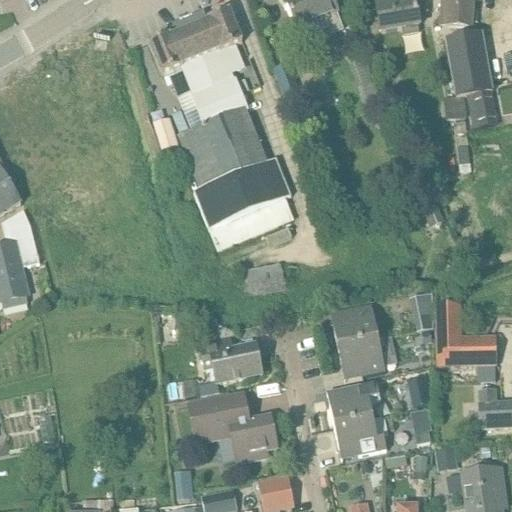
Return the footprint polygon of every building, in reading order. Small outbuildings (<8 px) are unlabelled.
[(330,0),(290,0),(286,2),(293,21),(297,31),(298,31),(302,41),(327,31),(329,37),(343,32),(333,5),(330,0)] [(376,11),(380,30),(381,36),(402,32),(403,39),(419,36),(418,29),(419,29),(417,15),(422,14),(422,0),(402,0),(403,6),(376,11)] [(446,5),(445,30),(471,33),(473,7),(446,5)] [(229,13),(207,22),(208,24),(228,77),(242,71),(233,49),(242,46),(237,32),(229,13)] [(208,24),(171,39),(190,92),(189,92),(192,101),(191,101),(203,131),(178,141),(199,194),(193,197),(217,255),(294,224),(285,203),(291,200),(276,163),(267,167),(244,115),(245,114),(234,86),(232,86),(228,77),(208,24)] [(161,78),(167,76),(176,98),(189,92),(190,92),(171,39),(170,37),(148,46),(161,78)] [(482,37),(442,46),(454,102),(462,101),(491,96),(493,96),(492,93),(482,37)] [(349,68),(364,114),(382,108),(366,61),(349,68)] [(92,66),(0,99),(0,114),(5,129),(10,128),(29,181),(118,150),(98,96),(102,94),(92,66)] [(273,74),(285,104),(301,98),(289,68),(273,74)] [(462,101),(454,102),(444,103),(445,124),(465,123),(463,103),(462,101)] [(511,120),(497,124),(501,141),(511,138),(511,120)] [(152,127),(161,155),(178,150),(169,121),(152,127)] [(454,126),(456,150),(468,149),(465,125),(454,126)] [(0,220),(20,208),(1,175),(4,173),(0,164),(0,220)] [(436,206),(422,212),(430,231),(444,225),(436,206)] [(0,305),(1,305),(3,314),(26,308),(24,300),(27,299),(22,273),(35,270),(34,268),(39,267),(30,233),(17,236),(18,241),(14,242),(15,248),(6,250),(0,251),(0,305)] [(280,266),(238,276),(244,302),(287,293),(280,266)] [(410,302),(416,335),(434,332),(432,298),(410,302)] [(338,353),(378,344),(371,311),(350,316),(331,320),(338,353)] [(197,317),(177,317),(177,329),(197,329),(197,317)] [(436,321),(435,332),(437,371),(473,370),(473,341),(462,341),(461,320),(436,321)] [(201,344),(214,341),(212,329),(209,330),(207,321),(199,323),(200,331),(199,332),(201,344)] [(203,365),(210,364),(215,388),(262,379),(257,353),(231,358),(228,343),(200,349),(203,365)] [(378,344),(338,353),(344,384),(364,380),(385,375),(378,344)] [(495,374),(479,374),(479,385),(494,385),(495,374)] [(430,380),(407,384),(412,412),(433,407),(430,396),(433,395),(430,380)] [(185,402),(202,400),(200,387),(197,383),(182,385),(185,402)] [(377,386),(346,393),(327,397),(334,431),(373,422),(369,405),(381,403),(377,386)] [(495,394),(479,395),(480,408),(479,408),(480,433),(511,430),(511,405),(496,407),(495,394)] [(182,395),(175,395),(176,403),(183,402),(182,395)] [(189,408),(187,408),(196,450),(231,443),(237,468),(248,465),(267,461),(266,457),(265,449),(276,447),(270,420),(251,424),(248,424),(246,410),(245,408),(243,399),(243,397),(241,397),(235,399),(225,400),(215,402),(189,408)] [(419,448),(435,445),(430,412),(414,415),(419,448)] [(50,418),(38,420),(42,444),(54,442),(50,418)] [(334,431),(341,465),(380,456),(387,455),(385,440),(377,442),(373,422),(334,431)] [(454,451),(434,454),(437,476),(458,473),(454,451)] [(415,475),(427,476),(428,460),(417,459),(415,475)] [(500,511),(505,511),(500,473),(480,476),(463,478),(467,511),(500,511)] [(190,475),(174,477),(177,505),(194,503),(190,475)] [(285,480),(252,487),(254,491),(260,511),(288,511),(291,511),(289,498),(286,484),(285,480)] [(202,500),(204,511),(237,511),(234,493),(202,500)]
